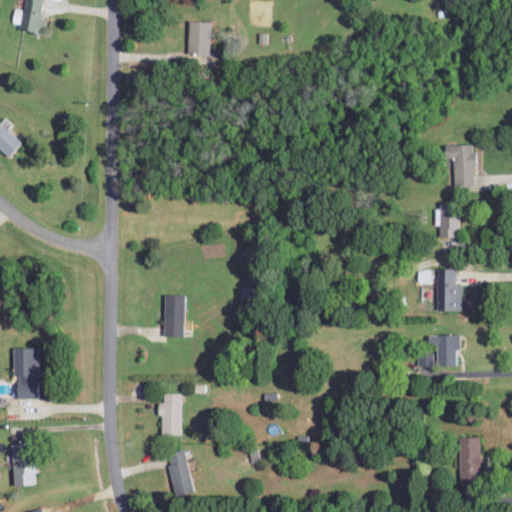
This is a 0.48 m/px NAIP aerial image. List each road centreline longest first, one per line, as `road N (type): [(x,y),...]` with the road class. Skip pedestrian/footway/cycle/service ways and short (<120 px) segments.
road 1 (residential): [(127,511),(109,422),(114,0)]
road 2 (residential): [(113,236),(52,226),(0,188)]
